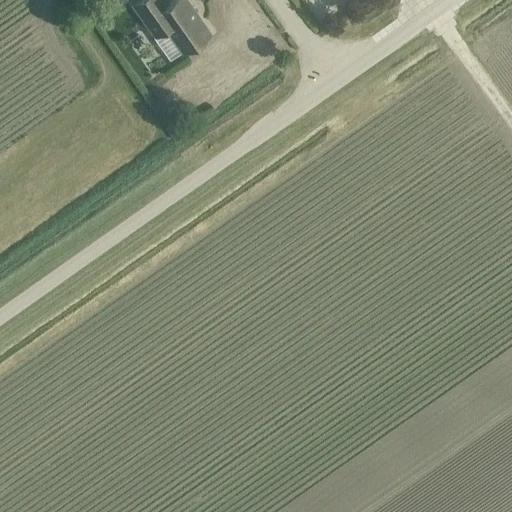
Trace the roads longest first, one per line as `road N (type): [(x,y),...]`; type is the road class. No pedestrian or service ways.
road 1 (unclassified): [(456,0),(0,322)]
road 2 (track): [(511,124),(434,15)]
